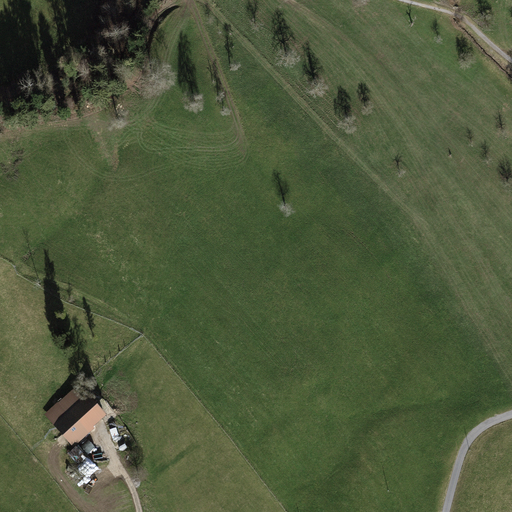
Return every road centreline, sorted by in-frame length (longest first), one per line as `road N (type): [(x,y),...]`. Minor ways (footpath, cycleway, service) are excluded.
road 1 (residential): [(402,0),(461,17),(511,61)]
road 2 (unclassified): [(511,414),(466,442),(446,511)]
